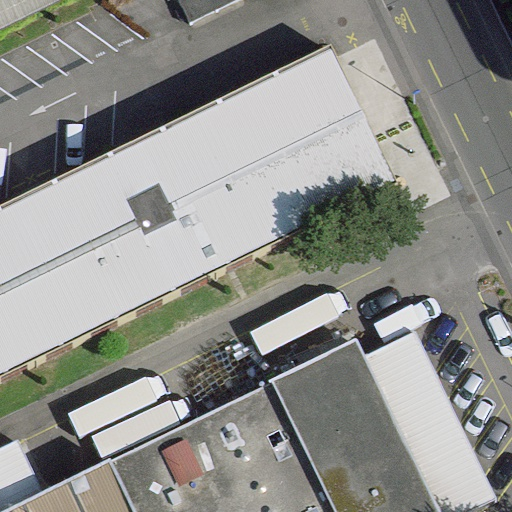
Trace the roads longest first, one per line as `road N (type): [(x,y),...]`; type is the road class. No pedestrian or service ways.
road 1 (unknown): [(511,228),(0,459)]
road 2 (tertiary): [(511,164),(431,0)]
